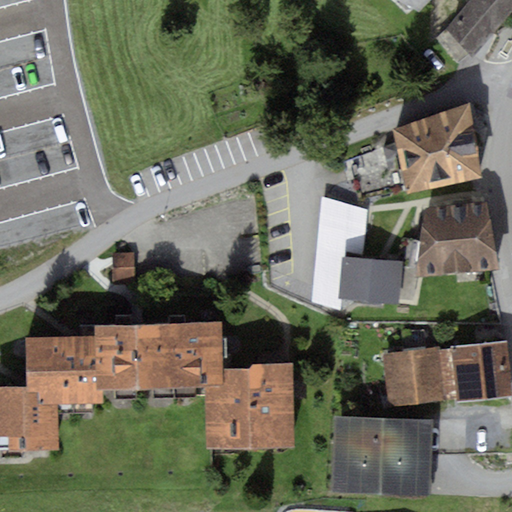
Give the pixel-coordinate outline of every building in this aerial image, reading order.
[(392,0),(421,12),(433,0),(392,0)] [(511,0),(474,0),(448,30),(471,54),(511,15),(511,0)] [(471,105),(391,132),(395,146),(404,180),(408,198),(483,181),(471,105)] [(404,180),(395,146),(345,159),(353,192),(404,180)] [(369,209),(320,199),(312,302),(337,311),(341,253),(362,250),(369,209)] [(487,207),(424,211),(417,280),(498,272),(487,207)] [(135,283),(134,253),(112,253),(113,284),(135,283)] [(400,264),(343,261),(341,306),(398,309),(400,264)] [(229,327),(97,331),(97,338),(99,395),(113,395),(212,392),(231,391),(230,373),(229,327)] [(60,410),(113,408),(113,395),(99,395),(97,338),(23,340),(25,389),(25,398),(39,397),(39,410),(60,410)] [(505,345),(454,351),(460,403),(510,398),(505,345)] [(439,348),(380,358),(389,409),(448,398),(439,348)] [(231,391),(212,392),(214,452),(298,449),(296,371),(230,373),(231,391)] [(25,398),(25,389),(0,389),(0,450),(61,449),(60,410),(39,410),(39,397),(25,398)] [(434,425),(337,420),(334,493),(431,498),(434,425)]
